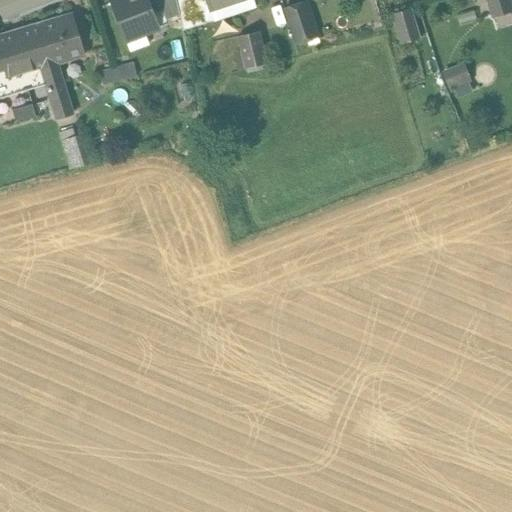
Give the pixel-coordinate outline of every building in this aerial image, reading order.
[(114,0),(112,1),(126,39),(158,27),(147,0),(114,0)] [(158,0),(147,0),(153,14),(162,11),(158,0)] [(158,0),(162,11),(166,20),(180,15),(176,0),(158,0)] [(200,0),(176,0),(180,15),(183,30),(208,22),(200,0)] [(206,0),(210,9),(238,0),(206,0)] [(511,9),(509,0),(487,0),(493,17),(511,11),(511,9)] [(307,2),(284,9),(295,44),(318,36),(307,2)] [(411,8),(392,14),(401,44),(420,38),(411,8)] [(26,29),(36,69),(40,68),(58,62),(85,54),(72,15),(26,29)] [(36,69),(26,29),(0,36),(0,80),(23,73),(36,69)] [(258,32),(239,36),(246,68),(266,63),(258,32)] [(58,62),(40,68),(56,118),(73,113),(58,62)] [(466,62),(442,68),(447,87),(471,81),(466,62)] [(134,63),(114,68),(117,81),(137,76),(134,63)] [(114,68),(99,72),(102,85),(117,81),(114,68)] [(23,73),(0,80),(0,96),(27,89),(23,73)] [(32,104),(13,110),(16,122),(35,116),(32,104)] [(80,134),(58,141),(61,148),(65,147),(71,169),(89,163),(80,134)]
